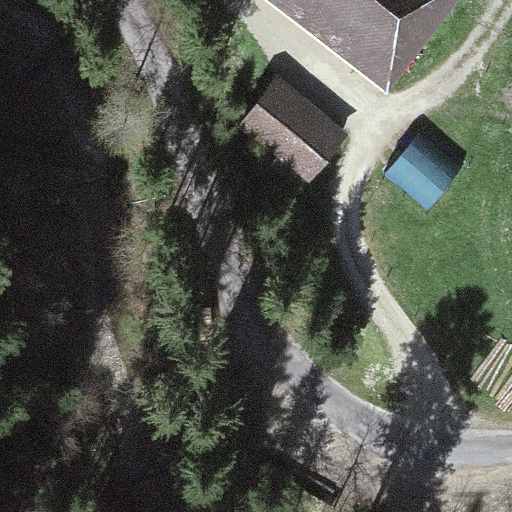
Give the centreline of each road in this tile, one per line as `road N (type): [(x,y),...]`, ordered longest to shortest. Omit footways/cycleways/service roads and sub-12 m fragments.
road 1 (unclassified): [(111,0),(171,101),(199,258),(254,340),(321,399),(423,430),(511,429)]
road 2 (track): [(363,120),(433,93),(484,41),(507,0)]
